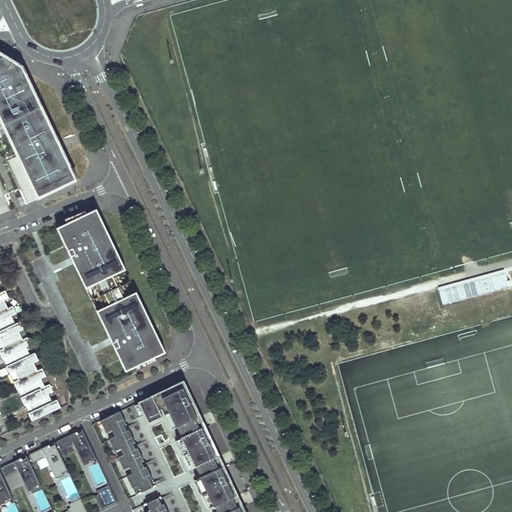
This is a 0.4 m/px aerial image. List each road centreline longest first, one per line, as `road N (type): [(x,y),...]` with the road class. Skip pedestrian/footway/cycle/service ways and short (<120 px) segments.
road 1 (secondary): [(88,47),(316,511)]
road 2 (residential): [(208,352),(0,452)]
road 3 (residential): [(125,179),(208,352)]
road 4 (residential): [(208,352),(285,511)]
road 5 (residential): [(62,57),(125,179)]
road 6 (residential): [(0,228),(125,179)]
